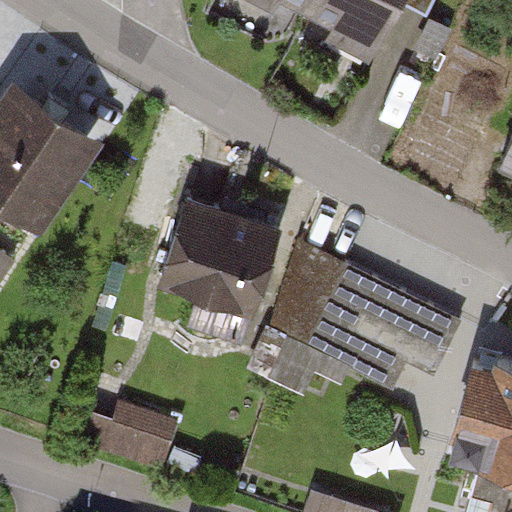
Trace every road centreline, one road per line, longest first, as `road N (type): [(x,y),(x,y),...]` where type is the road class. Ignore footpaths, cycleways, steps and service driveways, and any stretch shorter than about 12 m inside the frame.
road 1 (residential): [(152,57),(511,250)]
road 2 (unclassified): [(166,511),(0,456)]
